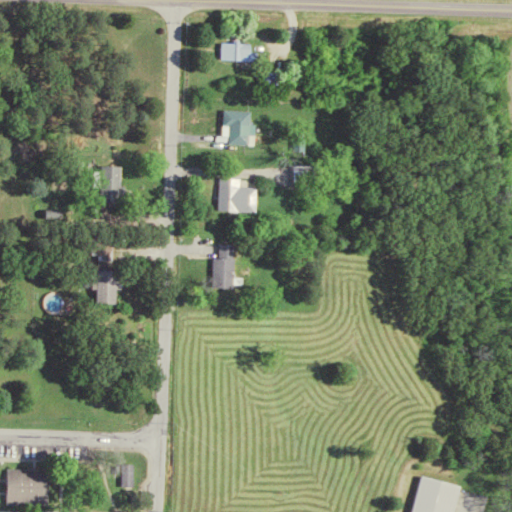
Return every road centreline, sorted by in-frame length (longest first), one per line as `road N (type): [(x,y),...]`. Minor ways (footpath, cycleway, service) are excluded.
road 1 (residential): [(155,511),(176,0)]
road 2 (tertiary): [(511,8),(254,0)]
road 3 (residential): [(157,442),(0,436)]
